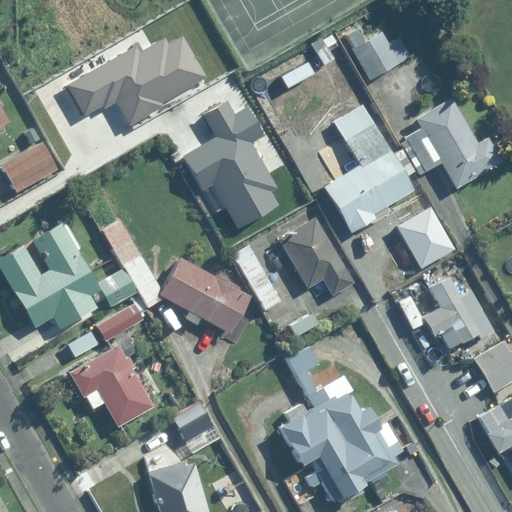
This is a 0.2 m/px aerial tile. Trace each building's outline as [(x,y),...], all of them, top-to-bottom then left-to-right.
[(382,31),(352,49),(370,81),(410,58),(400,39),(390,45),(382,31)] [(137,47),(69,86),(86,115),(104,105),(105,108),(117,101),(131,125),(164,106),(162,103),(208,77),(184,35),(169,43),(166,38),(140,53),(137,47)] [(422,129),(407,137),(426,170),(443,161),(458,187),(502,161),(488,139),(479,144),(453,98),(417,119),(422,129)] [(219,140),(187,157),(204,190),(218,183),(240,224),(277,204),(270,191),(276,189),(250,141),(263,134),(247,105),(236,111),(229,100),(204,113),(219,140)] [(360,165),(323,186),(350,233),(376,219),(373,214),(414,190),(364,104),(335,121),(360,165)] [(0,127),(9,122),(0,105),(0,127)] [(42,143),(2,166),(18,192),(57,169),(42,143)] [(431,207),(398,227),(422,268),(456,249),(431,207)] [(316,217),(279,239),(308,289),(324,280),(333,295),(353,283),(316,217)] [(116,218),(99,228),(118,261),(135,252),(116,218)] [(25,246),(0,260),(0,262),(36,327),(54,318),(61,330),(98,309),(91,295),(100,290),(63,224),(36,239),(53,269),(41,276),(25,246)] [(246,242),(228,252),(263,313),(281,302),(246,242)] [(120,264),(145,305),(161,295),(156,293),(159,287),(138,253),(120,264)] [(250,297),(181,260),(162,295),(231,332),(250,297)] [(443,307),(424,318),(435,336),(452,326),(463,345),(482,334),(449,278),(432,288),(443,307)] [(128,301),(93,323),(106,342),(140,320),(128,301)] [(64,342),(73,356),(96,342),(87,327),(64,342)] [(511,348),(507,340),(476,358),(496,393),(511,383),(511,348)] [(119,345),(70,372),(83,395),(97,387),(119,426),(154,406),(119,345)] [(354,392),(285,429),(305,465),(320,457),(343,499),(369,485),(366,481),(398,464),(394,456),(403,451),(388,422),(381,425),(370,405),(364,409),(354,392)] [(216,438),(215,436),(195,400),(169,414),(190,452),(216,438)] [(501,404),(480,416),(501,451),(511,445),(511,444),(511,419),(510,420),(501,404)] [(185,462),(150,473),(161,511),(210,511),(195,463),(186,466),(185,462)]
